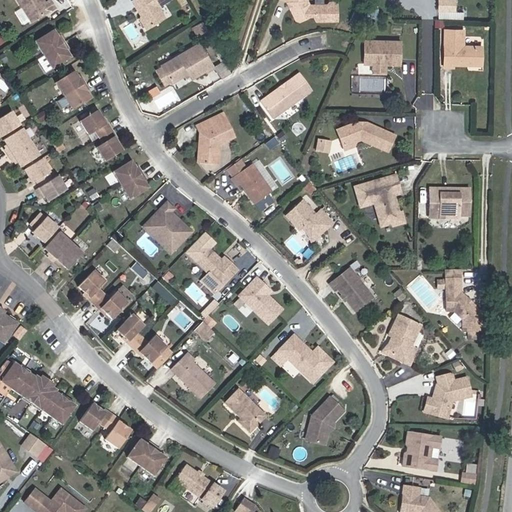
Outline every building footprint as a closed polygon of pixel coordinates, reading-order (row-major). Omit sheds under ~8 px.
[(46,0),(20,0),(39,28),(61,14),(56,5),(51,8),(46,0)] [(140,0),(137,2),(140,9),(145,9),(148,13),(148,19),(154,29),(169,20),(162,9),(169,5),(177,0),(140,0)] [(285,0),(294,13),(295,15),(299,16),(310,9),(316,19),(332,22),(336,4),(328,2),(323,4),(305,1),(304,0),(285,0)] [(204,21),(197,24),(202,33),(209,30),(204,21)] [(467,28),(449,27),(448,64),(457,64),(457,62),(485,62),(486,44),(467,44),(467,28)] [(42,48),(43,49),(59,75),(78,63),(73,56),(75,54),(71,48),(67,42),(65,43),(60,35),(42,48)] [(389,54),(404,54),(405,36),(369,35),(368,59),(377,59),(377,63),(389,63),(389,60),(389,54)] [(166,64),(175,80),(190,72),(194,77),(207,69),(209,71),(216,67),(202,43),(166,64)] [(174,81),(175,80),(166,64),(164,65),(174,81)] [(299,71),(287,80),(288,83),(283,86),(281,85),(262,99),(275,116),(312,87),(299,71)] [(389,72),(364,72),(364,83),(389,84),(389,72)] [(79,116),(91,109),(97,105),(98,104),(97,103),(93,98),(95,96),(96,96),(94,93),(94,92),(92,89),(91,88),(88,83),(86,84),(85,84),(85,83),(81,77),(76,80),(63,88),(71,102),(79,116)] [(294,104),(285,112),(289,116),(298,109),(294,104)] [(205,120),(193,128),(198,135),(197,165),(212,166),(213,148),(216,146),(233,134),(219,111),(209,118),(213,125),(209,127),(205,120)] [(16,117),(0,127),(0,131),(3,136),(0,138),(0,139),(4,145),(12,140),(24,131),(25,130),(16,117)] [(103,117),(86,127),(95,141),(101,137),(109,150),(102,154),(111,167),(128,157),(120,144),(122,142),(113,129),(112,130),(103,117)] [(209,118),(205,120),(209,127),(213,125),(209,118)] [(340,125),(346,142),(359,137),(364,135),(391,147),(398,131),(369,118),(368,120),(360,120),(359,118),(340,125)] [(24,131),(12,140),(14,143),(27,134),(24,131)] [(23,165),(28,172),(32,169),(45,161),(46,160),(28,134),(27,134),(14,143),(9,146),(14,153),(11,155),(19,168),(23,165)] [(358,142),(359,137),(346,142),(348,146),(358,142)] [(327,146),(331,157),(341,154),(336,142),(327,146)] [(240,156),(226,166),(232,174),(231,175),(237,183),(240,181),(254,200),(270,188),(251,161),(246,164),(240,156)] [(45,161),(32,169),(34,172),(47,164),(45,161)] [(56,205),(74,193),(65,179),(59,183),(56,177),(57,176),(48,163),(47,164),(34,172),(31,174),(40,187),(44,185),(48,191),(43,194),(48,201),(51,198),(56,205)] [(135,207),(147,199),(150,197),(153,195),(149,188),(151,186),(150,185),(147,180),(146,178),(144,175),(143,174),(141,175),(137,169),(136,168),(130,171),(118,179),(126,193),(135,207)] [(383,222),(395,219),(393,211),(401,209),(396,192),(403,190),(398,172),(357,183),(362,201),(376,197),(383,222)] [(442,209),(442,217),(462,217),(462,214),(472,214),(472,187),(461,186),(461,192),(443,191),(443,187),(432,187),(432,209),(442,209)] [(261,200),(264,210),(272,207),(268,198),(261,200)] [(329,224),(331,227),(337,221),(326,209),(320,214),(306,200),(290,216),(300,227),(304,224),(307,227),(310,231),(321,231),(329,224)] [(173,208),(154,228),(172,247),(169,250),(177,258),(197,236),(186,225),(183,227),(180,224),(182,222),(177,217),(180,214),(173,208)] [(393,211),(395,219),(395,221),(406,218),(404,208),(401,209),(393,211)] [(41,237),(53,248),(54,247),(64,235),(67,233),(55,222),(54,223),(49,218),(39,229),(44,233),(41,237)] [(172,247),(154,228),(150,232),(169,250),(172,247)] [(64,235),(54,247),(57,249),(67,238),(64,235)] [(77,274),(91,258),(68,236),(67,238),(57,249),(53,253),(59,259),(56,262),(68,272),(71,269),(77,274)] [(120,245),(114,252),(122,259),(127,252),(120,245)] [(215,251),(202,265),(215,278),(228,290),(244,273),(231,260),(228,263),(226,265),(223,262),(225,260),(215,251)] [(483,309),(462,289),(462,275),(462,266),(448,266),(448,276),(437,276),(437,286),(448,286),(448,299),(452,299),(455,303),(455,307),(464,316),(464,328),(470,328),(477,328),(483,328),(483,309)] [(341,291),(346,298),(348,297),(350,301),(350,302),(359,314),(377,300),(353,270),(333,287),(338,293),(341,291)] [(119,303),(114,298),(108,292),(115,286),(104,274),(88,290),(94,297),(99,301),(97,303),(101,306),(103,308),(108,313),(109,314),(111,313),(115,317),(117,319),(121,322),(122,322),(137,307),(126,296),(119,303)] [(215,278),(209,284),(222,297),(228,290),(215,278)] [(269,301),(272,299),(275,295),(262,283),(245,300),(273,328),(287,314),(278,305),(272,306),(269,301)] [(3,308),(1,311),(13,319),(16,316),(3,308)] [(0,309),(0,339),(12,349),(27,329),(13,319),(1,311),(0,309)] [(133,346),(139,352),(143,355),(145,358),(147,356),(151,361),(158,367),(173,351),(162,340),(155,346),(150,341),(144,336),(151,329),(140,318),(124,334),(130,340),(135,345),(133,346)] [(398,342),(395,348),(400,359),(410,364),(410,366),(416,369),(424,354),(417,350),(427,330),(404,319),(397,334),(401,336),(398,342)] [(206,343),(215,334),(208,327),(199,336),(206,343)] [(215,334),(206,343),(211,347),(220,338),(215,334)] [(297,340),(283,355),(317,388),(336,367),(322,353),(316,358),(297,340)] [(190,358),(177,372),(183,379),(182,381),(204,403),(218,389),(195,367),(197,365),(190,358)] [(22,369),(19,367),(3,391),(10,386),(22,369)] [(29,371),(23,367),(22,369),(10,386),(3,391),(15,400),(20,393),(71,429),(84,411),(79,407),(69,400),(64,396),(65,395),(59,391),(49,383),(44,381),(44,382),(38,378),(29,371)] [(38,378),(40,376),(30,369),(29,371),(38,378)] [(61,388),(51,380),(49,383),(59,391),(61,388)] [(435,403),(430,416),(453,424),(459,407),(477,402),(473,384),(460,387),(458,381),(456,380),(445,383),(446,390),(445,391),(440,405),(435,403)] [(244,394),(231,407),(246,422),(244,425),(256,437),(272,420),(244,394)] [(331,447),(334,434),(336,429),(339,425),(350,414),(343,407),(346,403),(339,397),(319,417),(312,441),(331,447)] [(69,400),(79,407),(81,405),(71,398),(69,400)] [(459,407),(453,424),(460,426),(466,409),(478,406),(477,402),(459,407)] [(135,436),(122,427),(123,425),(110,417),(109,418),(96,410),(83,428),(96,437),(102,429),(115,438),(109,445),(123,455),(135,436)] [(21,447),(46,461),(54,447),(29,432),(21,447)] [(446,441),(413,435),(410,449),(413,450),(412,455),(409,456),(406,469),(440,475),(442,464),(437,464),(433,458),(434,450),(444,452),(446,441)] [(0,440),(0,483),(19,472),(0,440)] [(159,481),(171,463),(164,459),(166,456),(153,447),(151,450),(144,445),(132,463),(159,481)] [(191,470),(181,486),(207,504),(217,489),(191,470)] [(483,483),(471,481),(470,488),(482,490),(483,483)] [(442,511),(433,498),(424,497),(426,487),(408,484),(404,511),(442,511)] [(202,511),(207,504),(181,486),(175,494),(200,511),(202,511)] [(84,511),(87,509),(59,488),(50,500),(34,488),(22,504),(32,511),(84,511)] [(152,490),(139,506),(146,511),(151,511),(163,499),(152,490)]
